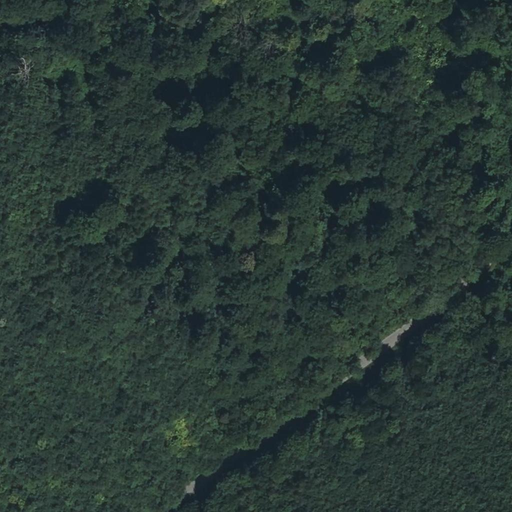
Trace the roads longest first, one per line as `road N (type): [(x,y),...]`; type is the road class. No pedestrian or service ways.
road 1 (track): [(0,244),(82,223),(216,218),(322,231),(422,214),(502,155)]
road 2 (tertiary): [(153,511),(481,274),(511,230)]
road 3 (track): [(0,351),(88,270),(82,223),(0,115)]
road 4 (track): [(511,401),(432,307)]
